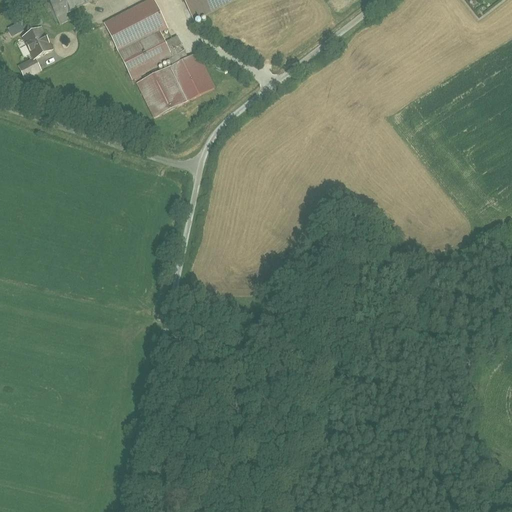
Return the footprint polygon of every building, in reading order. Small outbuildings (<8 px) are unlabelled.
[(46,0),(59,24),(108,0),(46,0)] [(185,0),(197,24),(245,0),(185,0)] [(155,2),(106,27),(134,80),(185,54),(177,38),(166,44),(161,34),(169,29),(155,2)] [(17,64),(24,80),(43,72),(38,60),(56,53),(46,31),(21,42),(29,59),(17,64)] [(200,53),(136,85),(154,121),(218,89),(200,53)]
